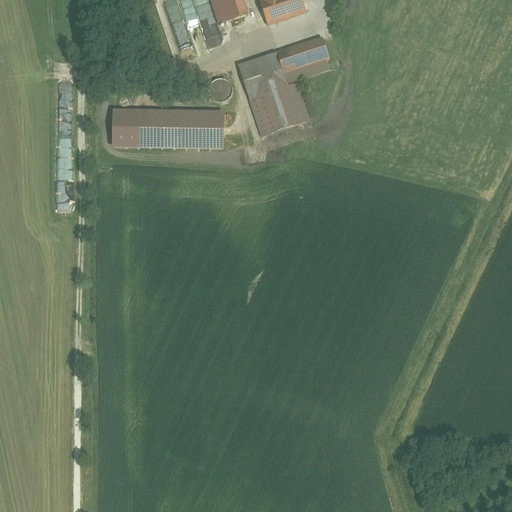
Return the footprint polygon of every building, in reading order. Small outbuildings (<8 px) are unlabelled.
[(210,0),(219,25),(248,16),(243,0),(210,0)] [(258,0),(268,26),(306,13),(301,0),(258,0)] [(323,40),(239,67),(250,101),(288,88),(287,85),(330,71),(327,61),(330,61),(323,40)] [(224,81),(222,80),(220,80),(218,81),(217,81),(215,82),(213,83),(213,84),(212,85),(211,86),(210,88),(210,89),(209,90),(209,92),(209,93),(210,95),(210,96),(211,98),(213,100),(214,101),(216,102),(218,103),(220,103),(222,103),(224,103),(225,102),(227,101),(229,100),(230,99),(231,97),(232,95),(232,93),(233,91),(232,89),(232,88),(231,86),(230,84),(229,83),(228,83),(226,82),(224,81)] [(288,88),(250,101),(262,138),(309,122),(297,85),(288,88)] [(108,150),(220,149),(220,111),(108,112),(108,150)]
